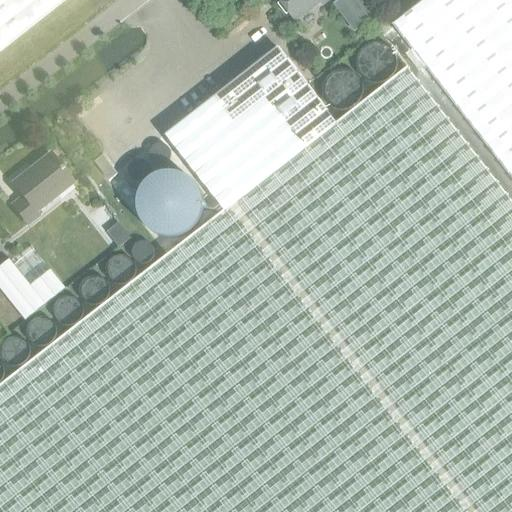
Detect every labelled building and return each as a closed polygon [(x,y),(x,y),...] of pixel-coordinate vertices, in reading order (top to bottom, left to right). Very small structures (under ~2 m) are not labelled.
[(0,0),(0,51),(64,0),(0,0)] [(279,0),(281,1),(296,20),(320,1),(321,0),(329,0),(331,3),(334,0),(279,0)] [(511,0),(431,0),(390,32),(511,188),(511,0)] [(173,135),(230,209),(231,210),(338,127),(338,126),(280,52),(173,135)] [(511,511),(511,194),(414,67),(338,126),(338,127),(231,210),(230,209),(0,386),(0,511),(511,511)] [(94,163),(105,177),(109,183),(119,175),(104,155),(94,163)] [(36,213),(73,184),(53,158),(29,177),(26,174),(12,185),(23,198),(11,206),(27,226),(39,217),(36,213)] [(128,206),(138,198),(125,182),(115,189),(128,206)] [(0,270),(0,290),(25,323),(66,290),(50,270),(30,285),(11,261),(0,270)]
